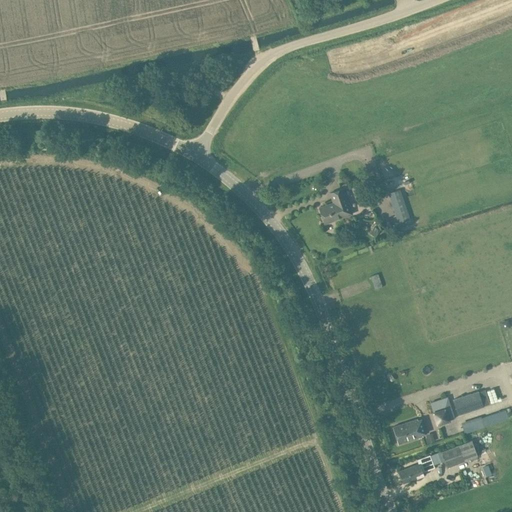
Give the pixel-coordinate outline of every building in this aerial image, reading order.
[(319,208),(325,224),(346,216),(343,208),(349,206),(343,189),(332,193),(335,202),(319,208)] [(400,189),(389,193),(390,199),(402,196),(400,189)] [(376,237),(380,230),(374,227),(370,234),(376,237)] [(370,277),(375,289),(382,286),(378,274),(370,277)] [(478,391),(453,399),(458,415),(483,407),(478,391)] [(434,415),(437,424),(454,418),(448,401),(447,397),(441,399),(442,403),(444,408),(434,412),(432,406),(431,403),(430,403),(431,407),(434,415)] [(511,415),(509,408),(475,420),(479,431),(511,419),(511,415)] [(398,444),(422,436),(417,419),(393,427),(398,444)] [(441,452),(447,468),(477,456),(472,440),(441,452)] [(417,460),(418,464),(399,471),(403,483),(424,475),(423,472),(435,468),(430,455),(417,460)] [(482,467),(486,476),(493,473),(489,464),(482,467)]
